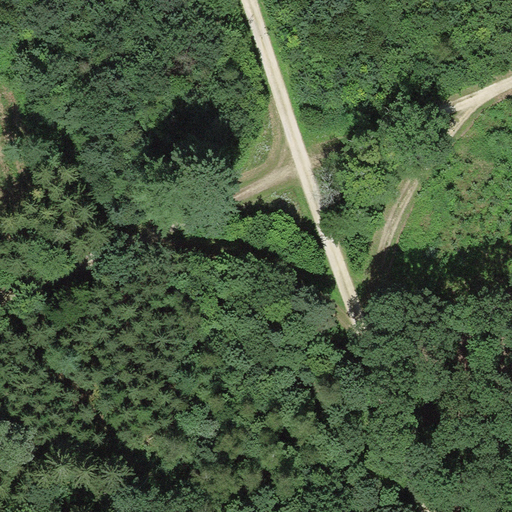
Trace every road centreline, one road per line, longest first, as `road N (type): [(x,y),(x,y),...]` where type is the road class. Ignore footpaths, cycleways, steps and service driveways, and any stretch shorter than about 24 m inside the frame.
road 1 (track): [(0,305),(511,87)]
road 2 (track): [(429,511),(251,0)]
road 3 (track): [(355,300),(269,267),(150,242)]
